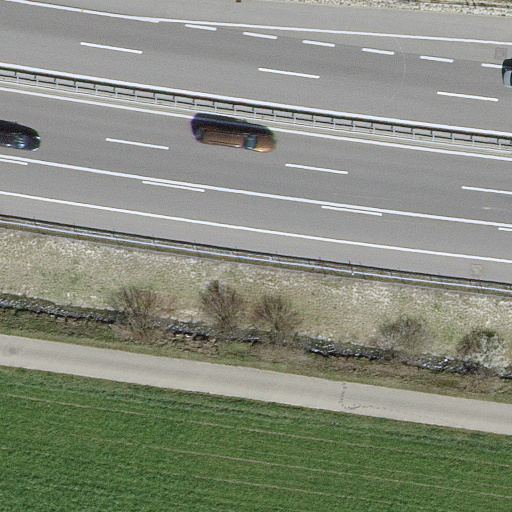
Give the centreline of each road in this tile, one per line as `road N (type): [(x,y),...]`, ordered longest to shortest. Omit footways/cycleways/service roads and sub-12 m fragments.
road 1 (track): [(511,429),(0,356)]
road 2 (motorway): [(0,121),(511,193)]
road 3 (motorway): [(511,99),(0,29)]
